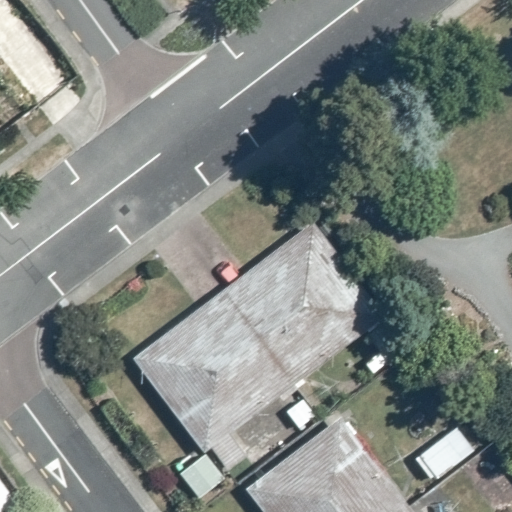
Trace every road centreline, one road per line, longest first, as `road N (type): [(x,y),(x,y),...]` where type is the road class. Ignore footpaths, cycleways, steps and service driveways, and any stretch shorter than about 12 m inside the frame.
road 1 (residential): [(0,273),(179,136)]
road 2 (residential): [(179,136),(357,0)]
road 3 (residential): [(0,373),(104,511)]
road 4 (residential): [(179,136),(79,0)]
